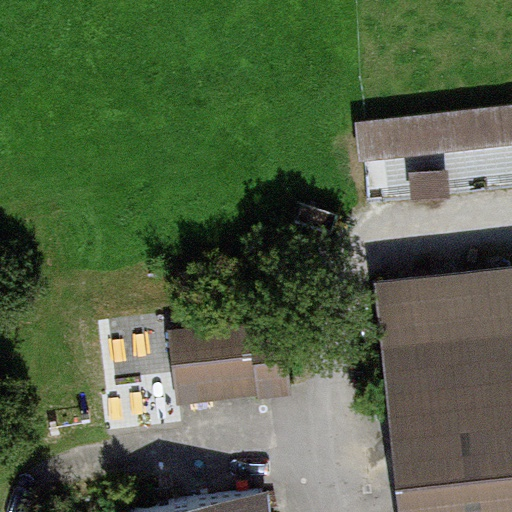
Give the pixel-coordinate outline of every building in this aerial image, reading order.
[(368,129),(511,116),(511,78),(365,90),(368,129)] [(511,120),(386,131),(391,183),(456,178),(453,141),(511,136),(511,120)] [(511,511),(511,264),(377,280),(404,511),(511,511)] [(178,332),(185,403),(266,395),(259,323),(178,332)] [(247,511),(245,498),(131,511),(247,511)]
